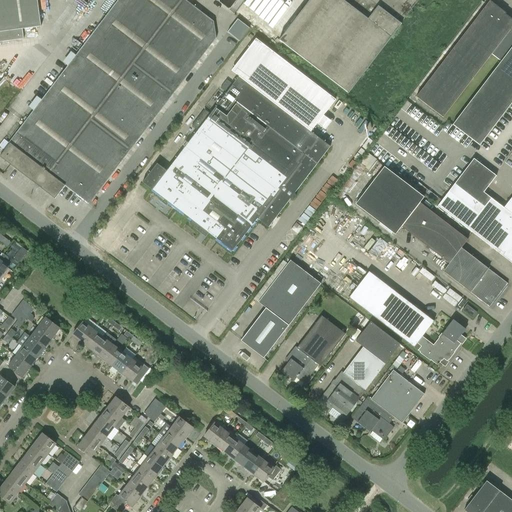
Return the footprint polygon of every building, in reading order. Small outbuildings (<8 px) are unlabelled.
[(0,0),(0,44),(23,41),(21,31),(40,29),(36,0),(0,0)] [(117,0),(9,143),(10,144),(0,157),(55,199),(65,186),(89,204),(90,203),(89,203),(216,38),(213,21),(185,0),(117,0)] [(216,0),(231,11),(238,0),(216,0)] [(418,0),(309,0),(279,40),(348,93),(418,0)] [(511,28),(511,26),(511,19),(488,2),(416,97),(443,117),(490,55),(511,28)] [(249,29),(237,19),(227,32),(239,41),(249,29)] [(511,46),(511,29),(511,28),(490,55),(500,62),(511,46)] [(511,46),(500,62),(452,125),(479,145),(511,102),(511,46)] [(167,171),(157,163),(143,182),(153,190),(232,251),(257,218),(269,227),(330,147),(239,77),(210,114),(205,110),(192,126),(198,131),(167,171)] [(437,206),(511,263),(511,196),(504,208),(484,192),(496,176),(474,159),(437,206)] [(395,234),(401,227),(420,202),(424,197),(384,167),(355,204),(395,234)] [(401,227),(449,264),(451,265),(463,249),(461,248),(468,239),(420,202),(401,227)] [(19,262),(28,251),(22,247),(14,258),(19,262)] [(463,249),(451,265),(449,264),(443,271),(489,307),(507,283),(463,249)] [(0,278),(9,267),(5,264),(9,259),(8,257),(3,253),(0,257),(0,278)] [(264,358),(289,325),(321,284),(290,260),(288,264),(283,260),(254,299),(266,308),(241,341),(264,358)] [(418,350),(437,366),(440,363),(444,366),(448,362),(447,361),(464,339),(460,336),(465,329),(453,319),(433,345),(422,337),(434,322),(369,272),(349,297),(414,347),(418,342),(422,345),(418,350)] [(19,305),(30,314),(34,309),(23,300),(19,305)] [(30,314),(19,305),(15,310),(26,319),(30,314)] [(472,318),(477,312),(467,305),(462,310),(472,318)] [(95,306),(92,310),(99,316),(102,312),(95,306)] [(19,328),(26,319),(15,310),(11,315),(18,320),(15,324),(19,328)] [(9,316),(5,321),(1,326),(6,330),(14,320),(9,316)] [(107,316),(104,319),(112,325),(115,322),(107,316)] [(320,367),(345,334),(321,316),(297,348),(295,346),(288,357),(291,359),(281,371),(294,381),(296,378),(304,383),(318,365),(320,367)] [(38,327),(52,338),(60,328),(46,317),(38,327)] [(349,407),(357,397),(364,389),(365,390),(400,344),(371,322),(370,322),(367,319),(363,324),(367,327),(356,341),(363,347),(343,373),(341,372),(335,380),(334,379),(331,383),(332,384),(319,401),(331,409),(332,407),(345,417),(351,409),(349,407)] [(83,343),(93,329),(83,322),(73,335),(83,343)] [(119,331),(122,327),(115,322),(112,325),(119,331)] [(31,335),(36,328),(33,325),(27,332),(31,335)] [(30,337),(45,348),(52,338),(38,327),(30,337)] [(16,332),(11,329),(7,334),(12,338),(16,332)] [(93,329),(83,343),(93,350),(103,337),(93,329)] [(127,331),(124,335),(132,340),(134,337),(127,331)] [(3,340),(8,344),(12,338),(7,334),(3,340)] [(23,346),(37,358),(45,348),(30,337),(23,346)] [(103,337),(93,350),(102,358),(113,344),(103,337)] [(139,346),(142,342),(134,337),(132,340),(139,346)] [(113,344),(102,358),(112,366),(123,352),(113,344)] [(16,356),(30,367),(37,358),(23,346),(16,356)] [(123,352),(112,366),(122,373),(133,359),(123,352)] [(30,367),(16,356),(8,366),(22,377),(30,367)] [(133,359),(122,373),(132,381),(136,376),(141,379),(149,369),(144,365),(143,367),(133,359)] [(394,369),(371,398),(394,417),(396,419),(402,423),(424,394),(394,369)] [(0,376),(0,391),(7,397),(15,387),(1,376),(0,376)] [(389,424),(394,417),(371,398),(368,395),(359,408),(365,413),(357,422),(370,432),(373,428),(386,438),(394,427),(389,424)] [(108,407),(122,417),(129,407),(116,397),(108,407)] [(151,404),(162,412),(166,407),(155,398),(151,404)] [(148,408),(158,417),(162,412),(151,404),(148,408)] [(122,417),(108,407),(100,417),(114,427),(122,417)] [(226,407),(223,411),(231,417),(234,413),(226,407)] [(158,417),(148,408),(144,413),(154,421),(158,417)] [(93,427),(107,437),(114,427),(100,417),(93,427)] [(172,427),(185,438),(193,428),(179,417),(172,427)] [(239,417),(236,420),(243,426),(246,422),(239,417)] [(144,423),(141,420),(135,428),(138,430),(144,423)] [(251,432),(254,428),(246,422),(243,426),(251,432)] [(214,444),(225,430),(215,423),(204,436),(214,444)] [(107,437),(93,427),(85,436),(99,447),(107,437)] [(149,429),(145,427),(140,434),(143,437),(149,429)] [(164,437),(178,448),(185,438),(172,427),(164,437)] [(129,435),(133,438),(138,430),(135,428),(129,435)] [(225,430),(214,444),(224,451),(235,438),(236,436),(235,434),(233,437),(225,430)] [(259,432),(256,436),(263,441),(266,437),(259,432)] [(56,444),(42,433),(35,443),(48,454),(56,444)] [(134,441),(137,444),(143,437),(140,434),(134,441)] [(99,447),(85,436),(78,447),(91,457),(99,447)] [(178,448),(164,437),(157,447),(167,455),(170,457),(178,448)] [(271,447),(273,443),(266,437),(263,441),(271,447)] [(234,459),(244,445),(235,438),(224,451),(234,459)] [(129,443),(126,440),(120,447),(123,450),(129,443)] [(31,456),(37,461),(41,464),(48,454),(35,443),(27,453),(31,456)] [(244,445),(234,459),(244,466),(251,457),(254,453),(244,445)] [(134,449),(130,446),(125,454),(128,456),(134,449)] [(114,455),(118,457),(123,450),(120,447),(114,455)] [(170,457),(167,455),(157,447),(149,457),(163,467),(170,457)] [(41,464),(37,461),(31,456),(27,453),(20,463),(33,474),(41,464)] [(80,462),(69,453),(65,458),(76,467),(80,462)] [(254,453),(251,457),(244,466),(254,474),(264,460),(254,453)] [(119,461),(123,464),(128,456),(125,454),(119,461)] [(294,454),(291,458),(300,465),(303,461),(302,460),(294,454)] [(112,457),(107,465),(110,467),(116,460),(112,457)] [(163,467),(149,457),(142,467),(155,477),(163,467)] [(76,467),(65,458),(61,463),(72,472),(76,467)] [(264,460),(254,474),(264,481),(268,476),(273,480),(281,469),(276,465),(274,468),(264,460)] [(33,474),(20,463),(12,473),(25,483),(33,474)] [(58,468),(68,476),(72,472),(61,463),(58,468)] [(111,472),(102,465),(98,470),(107,477),(110,473),(111,472)] [(113,476),(119,469),(115,466),(111,472),(110,473),(113,476)] [(155,477),(142,467),(134,477),(148,487),(155,477)] [(54,473),(65,481),(68,476),(58,468),(54,473)] [(94,475),(103,482),(107,477),(98,470),(94,475)] [(4,483),(18,493),(25,483),(12,473),(4,483)] [(50,478),(61,486),(65,481),(54,473),(50,478)] [(115,478),(110,474),(106,478),(111,482),(115,478)] [(90,480),(99,487),(103,482),(94,475),(90,480)] [(148,487),(134,477),(127,486),(140,497),(148,487)] [(61,486),(50,478),(46,483),(57,491),(61,486)] [(86,485),(96,492),(99,487),(90,480),(86,485)] [(511,511),(511,500),(486,481),(464,510),(466,511),(511,511)] [(0,488),(0,495),(10,503),(18,493),(4,483),(0,488)] [(96,492),(86,485),(82,490),(92,497),(96,492)] [(140,497),(127,486),(119,496),(116,494),(108,504),(118,511),(119,511),(127,503),(133,507),(140,497)] [(92,497),(82,490),(79,495),(82,497),(88,502),(92,497)] [(54,508),(57,504),(63,498),(57,493),(49,504),(54,508)] [(88,502),(82,497),(75,507),(80,511),(88,502)] [(63,498),(57,504),(54,508),(59,511),(67,502),(67,501),(63,498)] [(239,508),(244,511),(258,511),(261,509),(247,498),(239,508)]
